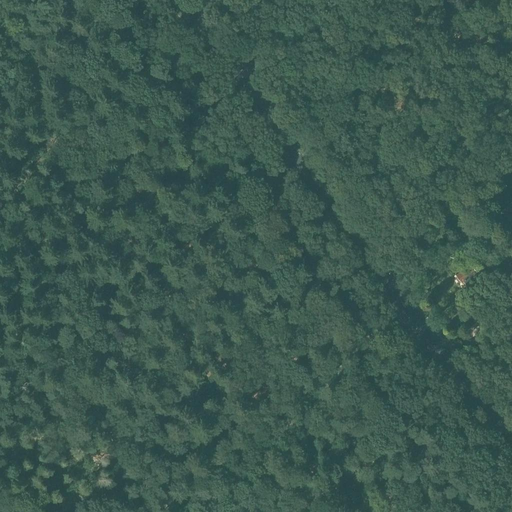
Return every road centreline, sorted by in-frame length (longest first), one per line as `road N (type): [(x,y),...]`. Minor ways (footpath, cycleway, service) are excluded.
road 1 (secondary): [(409,310),(177,0)]
road 2 (unclassified): [(202,511),(409,310)]
road 3 (track): [(349,230),(511,105)]
road 4 (secondary): [(511,446),(409,310)]
road 5 (track): [(331,0),(318,18),(233,74)]
